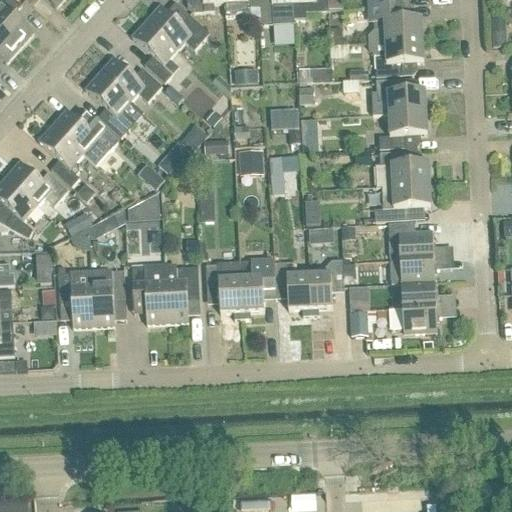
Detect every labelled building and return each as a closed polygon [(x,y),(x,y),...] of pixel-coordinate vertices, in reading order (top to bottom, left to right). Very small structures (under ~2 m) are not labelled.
[(0,0),(0,35),(21,54),(35,38),(14,20),(22,11),(10,0),(0,0)] [(41,0),(57,14),(69,0),(20,0),(28,7),(33,0),(41,0)] [(214,9),(226,9),(225,0),(186,0),(188,13),(194,19),(215,18),(214,9)] [(260,14),(259,0),(225,0),(227,23),(235,23),(240,19),(248,18),(248,14),(260,14)] [(261,30),(295,28),(294,9),(293,0),(259,0),(260,14),(261,30)] [(293,0),(294,9),(295,26),(295,27),(307,26),(307,19),(329,18),(329,15),(328,0),(293,0)] [(329,0),(330,13),(343,12),(343,5),(337,0),(329,0)] [(367,0),(368,13),(410,11),(409,0),(367,0)] [(369,49),(423,47),(422,24),(410,25),(410,11),(368,13),(369,29),(373,29),(374,37),(369,43),(369,49)] [(146,28),(178,57),(185,48),(195,57),(210,40),(190,21),(181,31),(160,13),(146,28)] [(164,72),(178,57),(146,28),(132,44),(153,62),(145,71),(165,90),(173,81),(164,72)] [(331,48),(343,47),(342,32),(330,32),(331,48)] [(21,54),(0,35),(0,63),(7,70),(21,54)] [(496,51),(507,51),(506,35),(495,36),(496,51)] [(423,47),(369,49),(369,57),(375,61),(376,84),(402,82),(402,70),(424,69),(423,47)] [(331,64),(340,64),(345,58),(345,49),(331,50),(331,64)] [(114,65),(100,80),(131,109),(139,100),(148,109),(163,93),(142,74),(134,83),(114,65)] [(299,87),(313,87),(313,74),(299,74),(299,87)] [(350,86),(369,86),(368,75),(350,76),(350,86)] [(257,76),(235,77),(235,90),(257,89),(257,76)] [(121,144),(144,120),(131,109),(100,80),(86,96),(106,114),(98,123),(121,144)] [(389,121),(427,119),(425,97),(403,98),(402,85),(376,87),(378,110),(388,109),(389,121)] [(239,126),(272,124),(271,89),(238,90),(239,126)] [(299,109),(313,109),(313,91),(299,91),(299,109)] [(215,133),(222,122),(214,116),(207,126),(215,133)] [(67,117),(53,132),(84,161),(97,172),(119,147),(95,126),(86,118),(78,127),(67,117)] [(427,119),(389,121),(390,143),(379,143),(380,156),(406,155),(405,142),(428,141),(427,119)] [(84,161),(53,132),(39,148),(59,166),(51,175),(72,194),(80,185),(76,181),(80,177),(80,172),(77,169),(84,161)] [(290,149),(302,148),(300,134),(289,135),(290,149)] [(238,151),(267,149),(266,135),(237,137),(238,151)] [(222,163),(231,151),(222,144),(212,155),(222,163)] [(262,158),(240,159),(241,181),(263,180),(262,158)] [(367,158),(355,159),(356,173),(373,172),(372,158),(367,158)] [(377,194),(430,191),(429,169),(407,170),(406,158),(380,159),(381,172),(376,172),(377,194)] [(169,161),(159,172),(169,180),(178,170),(169,161)] [(6,185),(38,213),(45,204),(55,213),(61,206),(69,197),(49,178),(41,187),(20,169),(6,185)] [(192,196),(194,178),(181,177),(179,194),(192,196)] [(154,179),(147,188),(156,196),(164,187),(162,186),(154,179)] [(6,185),(0,191),(0,207),(12,218),(5,232),(9,235),(29,245),(33,237),(24,228),(38,213),(6,185)] [(430,191),(377,194),(382,194),(383,216),(375,216),(375,229),(409,227),(409,215),(431,213),(430,191)] [(212,197),(200,197),(200,212),(212,211),(212,197)] [(140,208),(127,215),(128,227),(141,227),(140,208)] [(73,228),(80,240),(101,228),(93,215),(73,228)] [(124,218),(112,220),(115,235),(126,233),(124,218)] [(5,232),(0,229),(0,238),(7,238),(9,235),(5,232)] [(389,231),(391,267),(434,265),(433,240),(415,241),(415,229),(389,231)] [(53,241),(61,250),(73,239),(65,231),(53,241)] [(355,233),(342,234),(343,246),(355,245),(355,233)] [(333,235),(323,235),(324,246),(334,246),(333,235)] [(201,247),(186,248),(187,261),(201,260),(201,247)] [(252,285),(241,285),(243,326),(251,325),(251,318),(265,318),(264,302),(276,301),(274,270),(274,265),(251,267),(252,285)] [(392,291),(402,291),(435,289),(434,265),(391,267),(392,291)] [(309,282),(311,322),(319,322),(319,315),(333,314),(332,299),(344,298),(343,266),(332,267),(323,276),(323,281),(309,282)] [(297,268),(274,270),(276,301),(288,301),(289,316),(302,316),(303,323),(311,322),(309,282),(297,282),(297,268)] [(355,269),(344,270),(344,279),(344,286),(355,286),(355,269)] [(10,279),(9,270),(0,270),(0,292),(15,291),(14,279),(10,279)] [(243,326),(241,285),(240,270),(206,272),(208,311),(220,310),(220,320),(234,319),(235,326),(243,326)] [(147,331),(168,330),(166,289),(165,271),(132,273),(135,324),(147,323),(147,331)] [(166,289),(168,330),(189,329),(188,302),(200,301),(198,273),(177,275),(176,271),(165,271),(166,289)] [(91,279),(94,334),(115,333),(114,305),(126,305),(124,277),(91,279)] [(73,335),(94,334),(91,279),(67,280),(58,280),(60,308),(72,307),(73,335)] [(402,291),(403,314),(436,313),(435,289),(402,291)] [(350,296),(350,307),(370,306),(369,295),(350,296)] [(0,329),(13,329),(11,296),(0,296),(0,329)] [(43,324),(55,324),(55,312),(43,312),(43,324)] [(436,313),(403,314),(403,315),(391,315),(392,336),(404,335),(404,339),(437,337),(436,313)] [(352,343),(369,342),(369,318),(351,319),(352,343)] [(13,329),(0,329),(0,363),(15,363),(13,329)] [(55,329),(34,330),(34,344),(56,343),(55,329)] [(14,368),(0,368),(0,377),(14,377),(14,368)] [(360,511),(422,511),(422,499),(360,501),(360,511)] [(28,511),(28,503),(13,504),(13,511),(28,511)]
